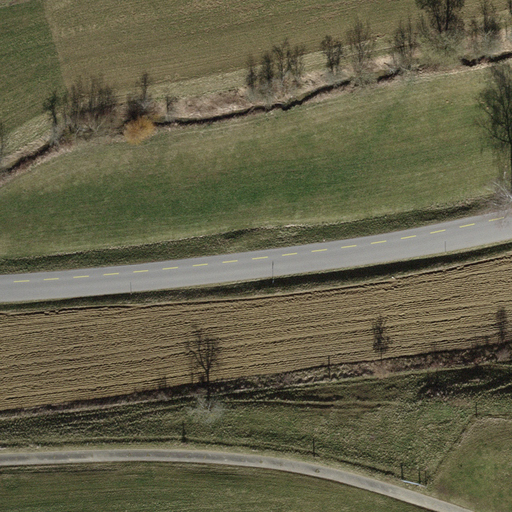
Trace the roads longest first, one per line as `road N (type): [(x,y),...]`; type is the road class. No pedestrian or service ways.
road 1 (tertiary): [(0,288),(283,266),(511,226)]
road 2 (track): [(450,511),(213,430),(0,437)]
